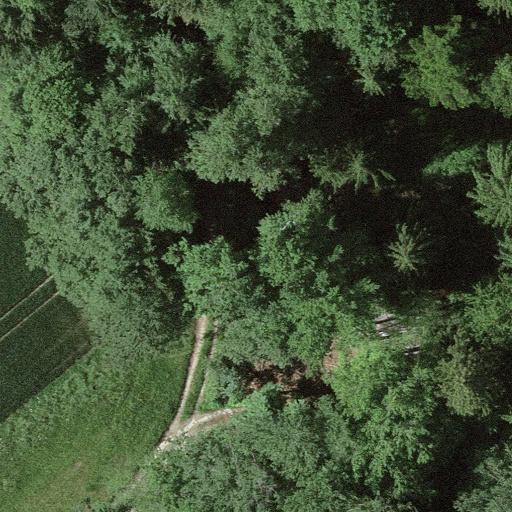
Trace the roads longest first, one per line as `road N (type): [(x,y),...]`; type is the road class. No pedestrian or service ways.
road 1 (track): [(115,511),(192,416),(226,79),(353,0)]
road 2 (track): [(511,441),(361,290),(181,0)]
road 3 (track): [(192,416),(321,423),(431,449),(505,434)]
